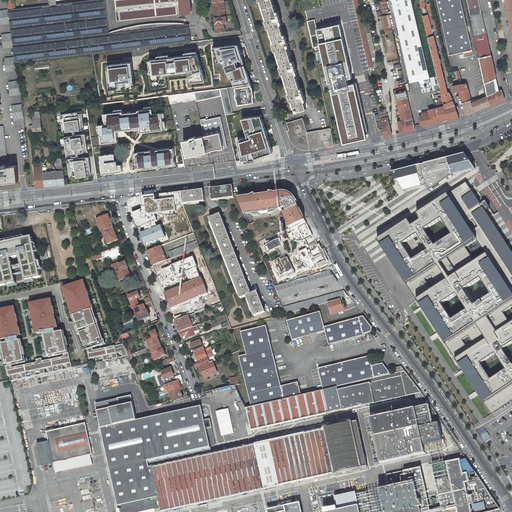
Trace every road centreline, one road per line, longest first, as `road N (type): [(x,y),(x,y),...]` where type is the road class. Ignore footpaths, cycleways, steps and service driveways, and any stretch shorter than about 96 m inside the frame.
road 1 (unclassified): [(511,510),(344,272),(296,171)]
road 2 (secondary): [(296,171),(446,138),(511,112)]
road 3 (residential): [(197,397),(122,193)]
road 4 (secondary): [(122,193),(296,171)]
road 5 (unclassified): [(292,162),(238,0)]
road 6 (secondary): [(0,208),(122,193)]
road 7 (unknown): [(89,411),(82,380),(39,390),(23,403),(27,427)]
